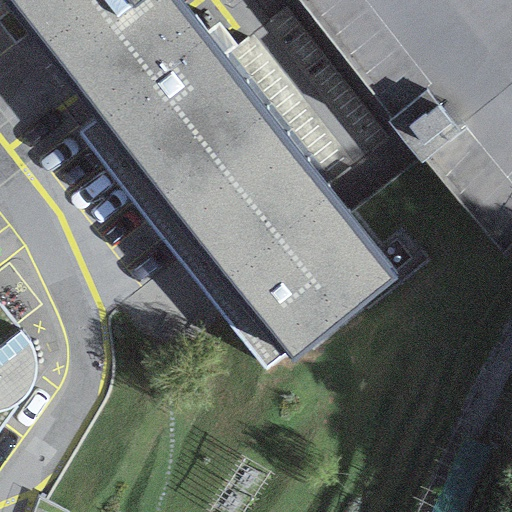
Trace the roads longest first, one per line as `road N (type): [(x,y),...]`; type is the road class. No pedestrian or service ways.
road 1 (unknown): [(128,0),(49,57),(10,120),(15,153),(69,261),(83,333),(80,378),(16,511)]
road 2 (unknown): [(394,192),(363,141),(238,0)]
road 3 (track): [(511,347),(434,511)]
